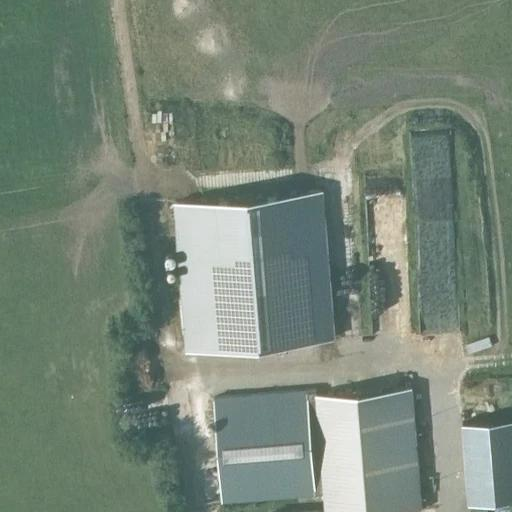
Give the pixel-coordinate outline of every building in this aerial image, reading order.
[(262,124),(280,124),(280,111),(261,112),(262,124)] [(318,147),(320,115),(301,115),(300,146),(318,147)] [(405,142),(407,164),(419,163),(416,140),(405,142)] [(177,202),(189,349),(332,338),(320,190),(177,202)] [(365,236),(343,237),(344,264),(366,263),(365,236)] [(316,394),(324,493),(325,509),(289,511),(388,511),(422,509),(412,386),(318,394),(316,394)] [(222,501),(324,493),(316,394),(318,394),(317,390),(213,398),(222,501)] [(108,418),(109,396),(91,395),(90,417),(108,418)] [(511,417),(462,422),(468,501),(511,497),(511,417)]
